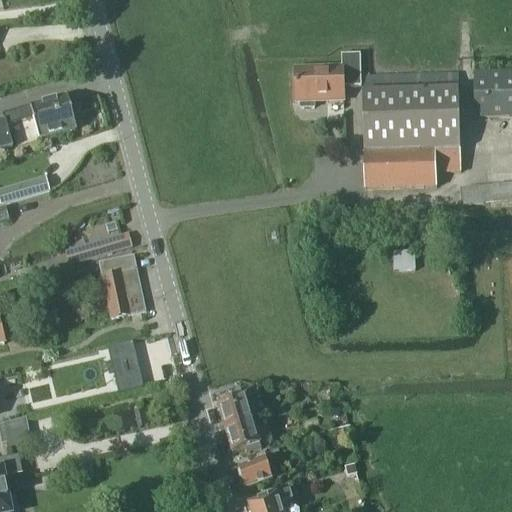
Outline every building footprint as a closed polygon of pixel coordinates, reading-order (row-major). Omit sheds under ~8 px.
[(342,69),(295,70),(296,103),(299,103),(299,110),(315,109),(315,102),(343,101),(343,88),(361,87),(360,55),(341,56),(342,69)] [(475,118),(511,117),(511,73),(474,74),(475,118)] [(458,75),(370,78),(362,78),(366,191),(437,188),(436,174),(461,173),(458,75)] [(0,151),(13,148),(7,127),(34,119),(40,141),(77,131),(68,96),(31,106),(31,108),(3,115),(5,121),(0,122),(0,151)] [(0,202),(1,206),(49,191),(46,178),(0,191),(0,202)] [(462,206),(511,203),(511,187),(461,189),(462,206)] [(7,209),(0,210),(0,223),(9,222),(7,209)] [(80,264),(112,257),(109,244),(77,251),(80,264)] [(393,253),(394,273),(416,272),(415,252),(393,253)] [(137,272),(133,257),(100,264),(103,280),(137,272)] [(103,280),(111,321),(145,314),(137,272),(103,280)] [(135,356),(111,361),(119,395),(143,389),(135,356)] [(22,383),(19,370),(0,374),(0,375),(2,387),(22,383)] [(217,405),(225,430),(253,422),(246,397),(243,398),(241,392),(230,395),(232,401),(217,405)] [(260,446),(253,422),(225,430),(232,455),(246,451),(247,457),(262,454),(260,446)] [(336,435),(338,448),(353,444),(350,432),(336,435)] [(0,511),(10,511),(4,479),(24,476),(20,457),(0,460),(0,511)] [(245,490),(273,481),(266,459),(238,468),(239,471),(238,474),(239,479),(242,481),(245,490)] [(349,476),(358,473),(356,466),(347,469),(349,476)] [(247,504),(249,511),(295,511),(292,501),(280,504),(278,495),(273,496),(272,492),(262,495),(263,499),(247,504)]
